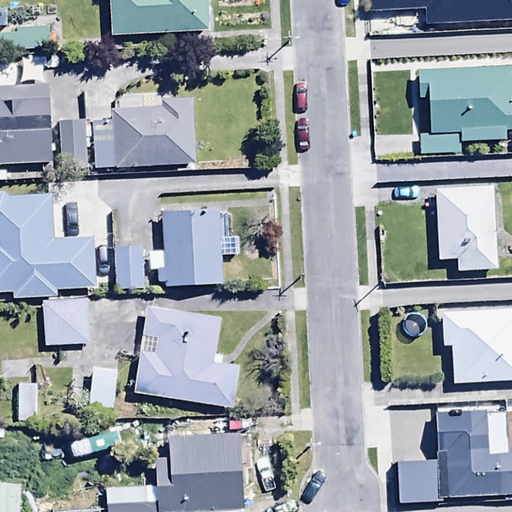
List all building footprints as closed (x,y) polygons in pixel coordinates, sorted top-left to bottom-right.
[(107,0),(109,38),(210,35),(208,0),(107,0)] [(425,13),(425,29),(511,23),(511,0),(365,0),(367,16),(425,13)] [(0,36),(0,54),(49,54),(49,30),(16,31),(16,36),(0,36)] [(511,37),(490,39),(491,63),(511,62),(511,37)] [(511,72),(418,76),(419,103),(427,103),(429,138),(459,137),(459,145),(507,143),(506,135),(511,135),(511,72)] [(48,87),(0,89),(0,183),(7,183),(6,166),(52,164),(48,87)] [(91,129),(93,171),(193,166),(190,101),(161,102),(161,111),(110,114),(111,128),(91,129)] [(84,122),(56,123),(58,172),(85,171),(84,122)] [(493,190),(434,192),(437,264),(456,263),(457,275),(496,273),(493,190)] [(92,239),(52,240),(50,195),(0,196),(0,295),(10,295),(11,299),(56,297),(56,293),(95,291),(92,239)] [(218,214),(160,217),(162,255),(149,256),(150,275),(156,275),(156,291),(221,289),(220,262),(239,261),(238,239),(219,240),(218,214)] [(143,251),(113,252),(115,293),(145,292),(143,251)] [(87,303),(41,304),(43,350),(88,348),(87,303)] [(220,322),(146,310),(133,396),(233,412),(239,371),(213,367),(220,322)] [(451,350),(453,388),(511,385),(511,313),(441,317),(443,350),(451,350)] [(118,373),(91,371),(88,420),(115,422),(118,373)] [(511,424),(432,429),(436,504),(511,500),(511,424)] [(105,492),(106,511),(243,511),(244,511),(241,472),(251,471),(249,440),(239,440),(239,435),(166,441),(167,460),(152,461),(154,489),(105,492)] [(19,511),(20,489),(0,487),(0,511),(19,511)]
